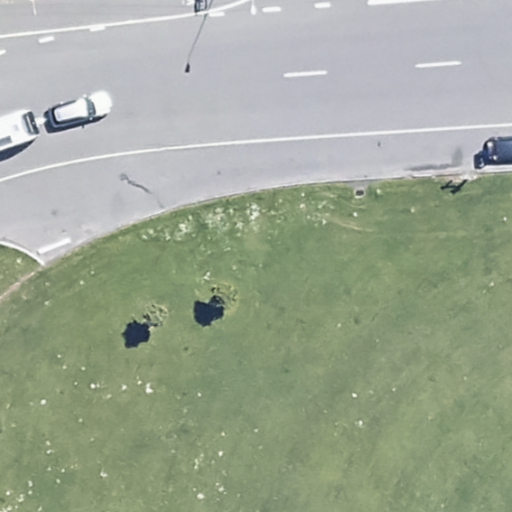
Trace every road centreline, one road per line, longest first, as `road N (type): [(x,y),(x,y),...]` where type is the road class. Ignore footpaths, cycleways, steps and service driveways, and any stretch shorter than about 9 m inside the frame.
road 1 (trunk): [(205,84),(511,61)]
road 2 (trunk): [(42,95),(205,84)]
road 3 (residential): [(205,84),(274,58),(325,0)]
